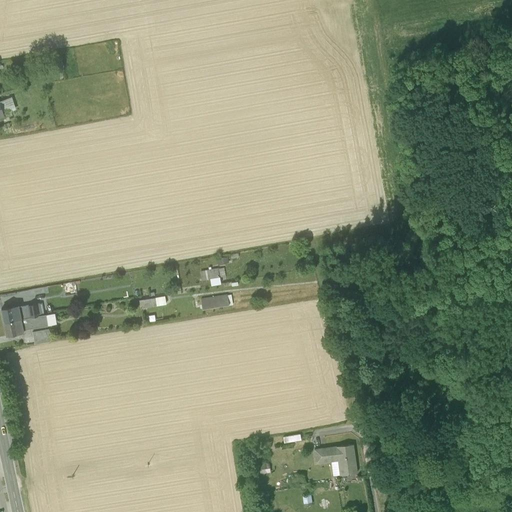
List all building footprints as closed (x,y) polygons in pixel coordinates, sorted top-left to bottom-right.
[(11,97),(0,101),(4,114),(16,110),(15,108),(8,110),(7,106),(14,104),(11,97)] [(228,257),(216,259),(217,265),(229,263),(228,257)] [(224,268),(217,269),(219,277),(226,275),(224,268)] [(210,278),(219,277),(217,269),(200,272),(202,280),(210,278)] [(219,277),(210,278),(211,286),(220,285),(219,277)] [(201,299),(203,309),(229,304),(228,295),(201,299)] [(165,296),(155,298),(157,305),(166,303),(165,296)] [(145,300),(146,307),(157,305),(155,298),(145,300)] [(41,303),(27,306),(29,318),(30,318),(41,316),(44,315),(41,303)] [(1,309),(4,323),(21,319),(19,307),(18,306),(1,309)] [(21,319),(29,318),(27,306),(19,307),(21,319)] [(55,313),(46,315),(48,325),(57,324),(55,313)] [(44,315),(41,316),(43,326),(38,326),(38,327),(48,325),(46,315),(44,315)] [(32,328),(38,327),(38,326),(43,326),(41,316),(30,318),(32,328)] [(23,330),(32,328),(30,318),(29,318),(21,319),(23,330)] [(24,332),(23,330),(21,319),(4,323),(7,336),(24,332)] [(33,332),(35,343),(51,340),(49,328),(33,332)] [(339,460),(340,475),(357,473),(353,444),(325,448),(327,462),(331,461),(339,460)] [(314,449),(316,463),(327,462),(325,448),(314,449)] [(340,475),(339,460),(331,461),(333,476),(340,475)] [(269,463),(258,465),(260,475),(270,474),(269,463)] [(300,484),(301,490),(324,487),(323,481),(300,484)] [(311,495),(302,496),(304,506),(312,505),(311,495)]
